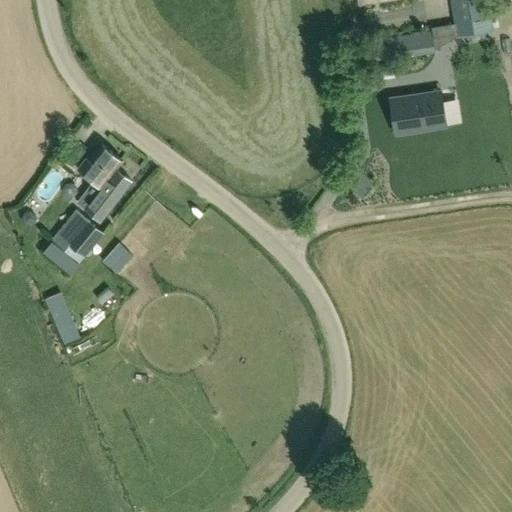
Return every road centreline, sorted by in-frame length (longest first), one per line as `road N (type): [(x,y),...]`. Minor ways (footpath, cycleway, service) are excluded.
road 1 (unclassified): [(54,0),(64,45),(89,89),(284,252),(335,322),(344,398),(337,433),(285,511)]
road 2 (unknown): [(511,196),(346,219),(284,252)]
